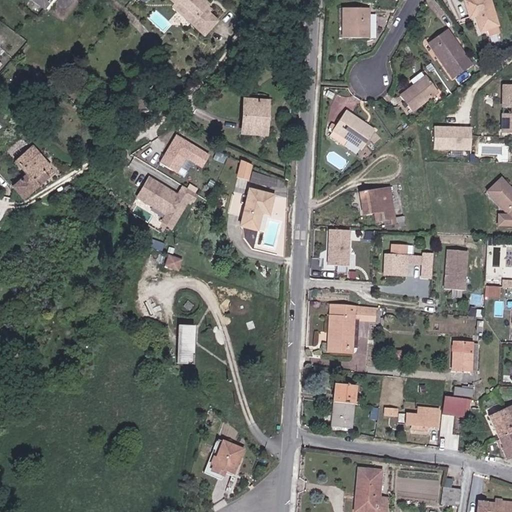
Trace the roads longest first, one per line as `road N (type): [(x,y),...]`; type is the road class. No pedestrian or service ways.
road 1 (residential): [(314,0),(289,434)]
road 2 (residential): [(291,0),(178,119),(22,205),(0,199)]
road 3 (residential): [(289,434),(455,457),(511,477)]
